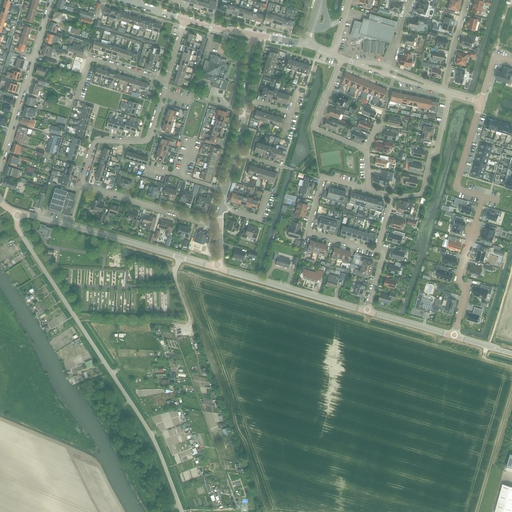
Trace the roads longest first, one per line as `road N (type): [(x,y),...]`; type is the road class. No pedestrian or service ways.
road 1 (tertiary): [(181,511),(152,438),(18,229),(18,213)]
road 2 (residential): [(219,226),(79,185),(99,140),(145,142),(166,80)]
road 3 (unclassified): [(217,268),(18,213)]
road 4 (residential): [(380,248),(307,231),(323,176),(365,188)]
road 5 (residential): [(0,167),(51,0)]
road 6 (unclassified): [(367,311),(217,268)]
road 7 (residential): [(453,336),(466,292),(459,275),(483,196)]
road 8 (residential): [(392,196),(424,192),(450,93)]
road 9 (residential): [(366,151),(315,128),(342,58)]
